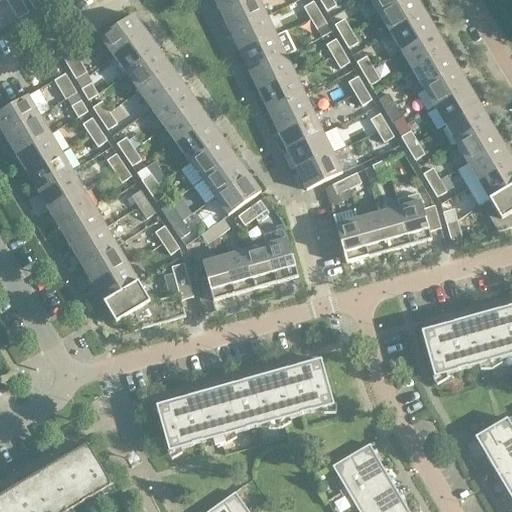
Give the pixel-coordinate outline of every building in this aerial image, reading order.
[(29,14),(20,0),(8,0),(6,2),(18,21),(29,14)] [(42,0),(27,0),(34,11),(46,4),(42,0)] [(252,0),(213,0),(221,15),(252,0)] [(267,17),(258,0),(252,0),(221,15),(231,35),(267,17)] [(336,7),(331,0),(320,0),(319,1),(326,13),(336,7)] [(405,0),(369,0),(379,16),(405,0)] [(425,14),(416,0),(405,0),(379,16),(390,34),(425,14)] [(320,15),(313,3),(304,9),(311,20),(320,15)] [(436,32),(425,14),(390,34),(401,53),(436,32)] [(327,26),(320,15),(311,20),(317,32),(327,26)] [(146,35),(133,16),(101,40),(114,58),(146,35)] [(276,37),(267,17),(231,35),(240,54),(276,37)] [(344,21),(334,27),(341,38),(351,32),(344,21)] [(358,44),(351,32),(341,38),(348,50),(358,44)] [(447,51),(436,32),(401,53),(412,71),(447,51)] [(159,52),(146,35),(114,58),(126,75),(159,52)] [(285,57),(276,37),(240,54),(249,74),(285,57)] [(343,52),(336,41),(326,47),(333,58),(343,52)] [(458,70),(447,51),(412,71),(423,90),(458,70)] [(171,70),(159,52),(126,75),(139,93),(171,70)] [(349,64),(343,52),(333,58),(340,70),(349,64)] [(87,74),(75,55),(64,61),(76,81),(87,74)] [(295,76),(285,57),(249,74),(259,94),(295,76)] [(366,58),(356,64),(363,75),(373,70),(366,58)] [(184,87),(171,70),(139,93),(152,111),(184,87)] [(380,81),(373,70),(363,75),(370,87),(380,81)] [(469,89),(458,70),(423,90),(435,109),(469,89)] [(77,95),(65,75),(54,82),(65,101),(77,95)] [(304,96),(295,76),(259,94),(268,113),(304,96)] [(365,90),(358,78),(348,84),(355,95),(365,90)] [(97,94),(91,82),(81,88),(88,100),(97,94)] [(197,105),(184,87),(152,111),(164,128),(197,105)] [(480,107),(469,89),(435,109),(446,128),(480,107)] [(372,101),(365,90),(355,95),(362,107),(372,101)] [(314,115),(304,96),(268,113),(278,133),(314,115)] [(388,96),(379,101),(385,113),(395,107),(388,96)] [(39,117),(28,97),(0,113),(0,128),(5,137),(39,117)] [(88,113),(81,102),(72,108),(78,119),(88,113)] [(102,103),(92,109),(100,121),(109,114),(102,103)] [(210,123),(197,105),(164,128),(177,146),(210,123)] [(402,119),(395,107),(385,113),(392,124),(402,119)] [(491,126),(480,107),(446,128),(457,146),(491,126)] [(117,126),(109,114),(100,121),(107,132),(117,126)] [(323,135),(314,115),(278,133),(287,152),(323,135)] [(387,127),(380,115),(370,121),(377,133),(387,127)] [(50,135),(39,117),(5,137),(16,156),(50,135)] [(99,131),(92,119),(83,126),(90,137),(99,131)] [(222,140),(210,123),(177,146),(190,164),(222,140)] [(502,144),(491,126),(457,146),(468,165),(502,144)] [(394,138),(387,127),(377,133),(384,144),(394,138)] [(107,142),(99,131),(90,137),(98,148),(107,142)] [(410,133),(401,139),(408,150),(417,145),(410,133)] [(61,154),(50,135),(16,156),(27,174),(61,154)] [(332,154),(323,135),(287,152),(296,172),(332,154)] [(126,139),(117,146),(124,157),(133,151),(126,139)] [(235,158),(222,140),(190,164),(202,181),(235,158)] [(511,163),(511,161),(502,144),(468,165),(479,183),(511,163)] [(424,156),(417,145),(408,150),(414,162),(424,156)] [(141,162),(133,151),(124,157),(132,168),(141,162)] [(72,173),(61,154),(27,174),(38,193),(72,173)] [(342,175),(332,154),(296,172),(306,192),(342,175)] [(124,167),(116,156),(107,162),(114,173),(124,167)] [(247,176),(235,158),(202,181),(215,199),(247,176)] [(388,171),(384,161),(372,167),(376,177),(388,171)] [(511,188),(511,163),(479,183),(490,202),(511,188)] [(131,178),(124,167),(114,173),(122,184),(131,178)] [(432,170),(423,176),(430,187),(439,182),(432,170)] [(84,191),(72,173),(38,193),(49,212),(84,191)] [(361,185),(356,175),(344,180),(349,190),(361,185)] [(150,176),(141,182),(148,193),(158,187),(150,176)] [(261,194),(247,176),(215,199),(228,217),(261,194)] [(349,190),(344,180),(332,186),(337,196),(349,190)] [(446,193),(439,182),(430,187),(436,199),(446,193)] [(165,198),(158,187),(148,193),(156,204),(165,198)] [(511,188),(490,202),(482,207),(498,233),(511,229),(511,188)] [(95,210),(84,191),(49,212),(60,231),(95,210)] [(148,203),(140,192),(131,198),(139,209),(148,203)] [(397,201),(399,209),(410,248),(432,241),(419,195),(397,201)] [(260,202),(249,210),(255,219),(266,211),(260,202)] [(155,214),(148,203),(139,209),(146,220),(155,214)] [(410,248),(399,209),(378,215),(389,253),(410,248)] [(453,209),(442,212),(446,225),(456,222),(453,209)] [(106,229),(95,210),(60,231),(71,249),(106,229)] [(255,219),(249,210),(238,218),(245,227),(255,219)] [(174,211),(165,218),(172,229),(182,223),(174,211)] [(389,253),(378,215),(357,221),(368,259),(389,253)] [(223,221),(212,229),(218,238),(229,230),(223,221)] [(368,259),(357,221),(336,227),(346,265),(368,259)] [(461,238),(456,222),(446,225),(450,241),(461,238)] [(189,234),(182,223),(172,229),(180,240),(189,234)] [(172,239),(165,228),(155,234),(163,245),(172,239)] [(117,247),(106,229),(71,249),(82,268),(117,247)] [(218,238),(212,229),(201,237),(208,246),(218,238)] [(179,250),(172,239),(163,245),(170,256),(179,250)] [(298,279),(287,240),(266,246),(277,285),(298,279)] [(277,285),(266,246),(245,252),(256,291),(277,285)] [(128,266),(117,247),(82,268),(93,286),(128,266)] [(256,291),(245,252),(224,258),(235,297),(256,291)] [(235,297),(224,258),(202,264),(213,303),(235,297)] [(193,299),(184,265),(171,269),(179,296),(150,304),(124,320),(132,333),(186,318),(181,302),(193,299)] [(139,284),(128,266),(93,286),(104,305),(139,284)] [(150,304),(139,284),(104,305),(116,324),(124,320),(150,304)] [(511,308),(476,318),(489,364),(511,357),(511,308)] [(489,364),(476,318),(421,334),(434,380),(458,373),(458,372),(466,370),(467,371),(489,364)] [(334,408),(321,362),(266,377),(279,423),(302,417),(301,416),(310,414),(334,408)] [(279,423),(266,377),(211,393),(224,439),(247,432),(247,431),(256,429),(256,430),(279,423)] [(224,439),(211,393),(156,408),(169,454),(193,447),(193,446),(201,444),(202,445),(224,439)] [(511,441),(511,428),(507,420),(475,439),(486,457),(511,441)] [(475,423),(468,427),(472,434),(479,429),(475,423)] [(511,465),(511,441),(486,457),(496,475),(511,465)] [(112,487),(87,446),(38,475),(59,511),(70,511),(83,505),(82,504),(90,499),(90,500),(112,487)] [(383,469),(369,446),(332,468),(345,489),(339,492),(341,494),(383,469)] [(511,489),(511,465),(496,475),(507,492),(511,489)] [(363,511),(397,492),(383,469),(341,494),(343,497),(348,494),(358,511),(363,511)] [(59,511),(38,475),(0,498),(0,511),(59,511)] [(408,511),(397,492),(363,511),(408,511)] [(209,511),(255,511),(254,510),(251,511),(248,511),(235,494),(209,511)]
